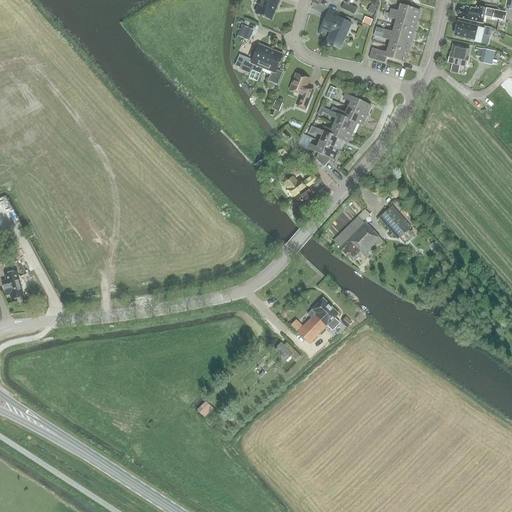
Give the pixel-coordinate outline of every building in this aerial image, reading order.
[(276,0),(260,0),(255,13),(271,20),(279,1),(276,0)] [(348,4),(350,0),(338,0),(344,3),(341,9),(354,15),(357,8),(348,4)] [(391,10),(390,13),(390,14),(417,22),(420,11),(400,5),(398,12),(391,10)] [(506,13),(494,10),(485,8),(485,9),(476,7),(476,10),(464,7),(464,10),(460,9),(460,10),(459,10),(457,11),(456,15),(458,17),(458,18),(483,24),(484,16),(504,21),(506,13)] [(329,10),(327,15),(321,28),(331,33),(326,43),(339,49),(351,24),(337,18),(339,14),(329,10)] [(390,14),(390,13),(384,12),(383,16),(388,18),(396,20),(394,26),(414,32),(417,22),(390,14)] [(364,17),(362,23),(370,26),(372,20),(364,17)] [(483,32),(484,29),(458,23),(454,36),(474,40),(475,34),(482,35),(483,32)] [(237,35),(243,38),(248,28),(241,25),(237,35)] [(414,32),(394,26),(392,32),(385,30),(384,34),(411,42),(414,32)] [(491,28),(485,26),(484,29),(483,32),(482,35),(489,37),(491,28)] [(411,42),(384,34),(383,36),(382,39),(390,41),(388,47),(408,53),(411,42)] [(271,49),(259,44),(252,60),(246,57),(240,55),(235,66),(241,69),(240,70),(250,74),(252,71),(260,74),(263,68),(271,49)] [(471,49),(464,48),(453,45),(451,53),(450,53),(448,63),(466,67),(469,57),(471,49)] [(386,58),(405,63),(408,53),(388,47),(387,53),(372,49),(369,59),(384,63),(386,58)] [(283,54),(271,49),(263,68),(271,72),(267,81),(277,85),(283,73),(276,70),(283,54)] [(494,52),(482,49),(480,62),(496,65),(497,60),(493,60),(494,52)] [(309,79),(296,74),(289,91),(302,96),(298,107),(304,110),(313,89),(306,86),(309,79)] [(336,89),(330,87),(325,98),(331,100),(336,89)] [(350,102),(348,108),(366,116),(371,106),(345,95),(343,99),(350,102)] [(281,103),(274,101),(271,110),(277,112),(281,103)] [(332,108),(331,112),(336,114),(336,115),(343,118),(356,124),(362,126),(366,116),(348,108),(345,114),(338,110),(332,108)] [(336,114),(331,112),(329,116),(336,119),(333,125),(352,133),(356,124),(343,118),(336,115),(336,114)] [(352,133),(333,125),(331,131),(323,127),(322,131),(329,135),(342,141),(348,143),(352,133)] [(338,150),(342,141),(329,135),(322,131),(316,129),(314,133),(322,136),(319,142),(338,150)] [(309,144),(307,149),(318,154),(315,159),(324,167),(329,162),(330,159),(333,160),(338,150),(319,142),(316,148),(309,144)] [(289,147),(284,143),(278,149),(279,152),(281,156),(284,159),(289,161),(295,155),(292,151),(289,147)] [(308,189),(318,182),(312,175),(303,182),(304,182),(302,183),(299,180),(297,182),(293,177),(284,184),(287,189),(294,198),(307,187),(308,189)] [(320,181),(313,187),(295,199),(302,209),(320,196),(319,195),(327,189),(320,181)] [(397,239),(409,229),(391,208),(379,218),(397,239)] [(294,217),(298,225),(307,217),(303,212),(300,212),(294,217)] [(382,241),(379,238),(364,223),(358,217),(333,241),(339,248),(348,257),(354,262),(362,254),(366,257),(382,241)] [(6,242),(0,244),(0,247),(5,257),(12,254),(6,242)] [(10,294),(11,300),(23,297),(18,278),(29,275),(24,256),(10,260),(13,270),(15,269),(16,272),(5,275),(6,281),(2,282),(6,295),(10,294)] [(327,326),(339,315),(323,299),(308,314),(312,319),(297,333),(309,344),(327,326)] [(346,317),(341,322),(346,328),(351,322),(346,317)] [(286,343),(283,346),(281,343),(275,350),(279,354),(277,356),(284,363),(291,356),(297,362),(301,357),(286,343)] [(274,363),(270,359),(265,363),(269,368),(274,363)] [(203,417),(213,409),(206,402),(197,411),(203,417)]
